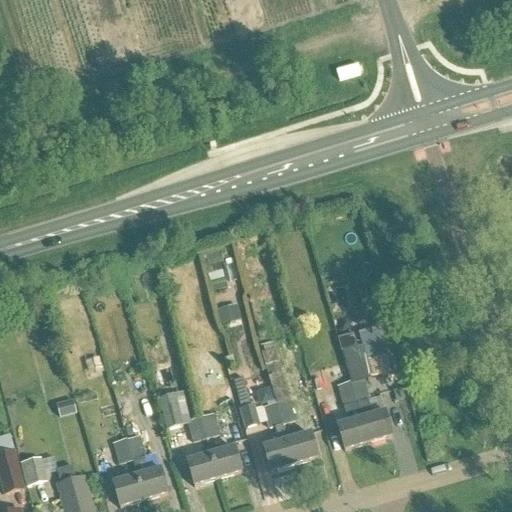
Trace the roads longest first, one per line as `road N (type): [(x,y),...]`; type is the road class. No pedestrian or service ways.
road 1 (track): [(32,138),(481,0)]
road 2 (primary): [(0,257),(424,139)]
road 3 (primary): [(407,118),(0,249)]
road 4 (unclassified): [(511,389),(430,147)]
road 5 (residential): [(383,496),(511,458)]
